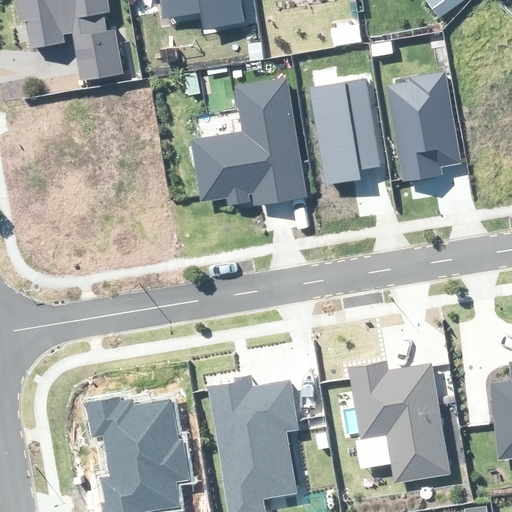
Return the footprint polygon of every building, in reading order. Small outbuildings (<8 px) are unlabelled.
[(21,0),(30,47),(76,38),(84,81),(135,72),(121,0),(21,0)] [(153,0),(156,19),(199,13),(202,37),(256,29),(251,0),(153,0)] [(463,0),(425,0),(439,18),(463,0)] [(383,83),(398,179),(464,169),(448,73),(383,83)] [(189,132),(200,194),(305,176),(288,79),(233,88),(240,123),(189,132)] [(381,167),(367,79),(310,88),(326,185),(360,179),(358,171),(381,167)] [(387,434),(392,474),(455,466),(441,358),(343,371),(352,439),(387,434)] [(511,366),(490,368),(496,455),(511,454),(511,366)] [(249,381),(198,391),(221,511),(262,511),(260,496),(295,489),(283,430),(296,427),(287,384),(251,391),(249,381)] [(143,511),(144,511),(179,506),(175,481),(188,479),(182,440),(178,440),(171,401),(133,407),(131,401),(119,403),(118,398),(86,404),(92,438),(102,436),(109,476),(101,478),(105,502),(102,503),(103,511),(143,511)]
